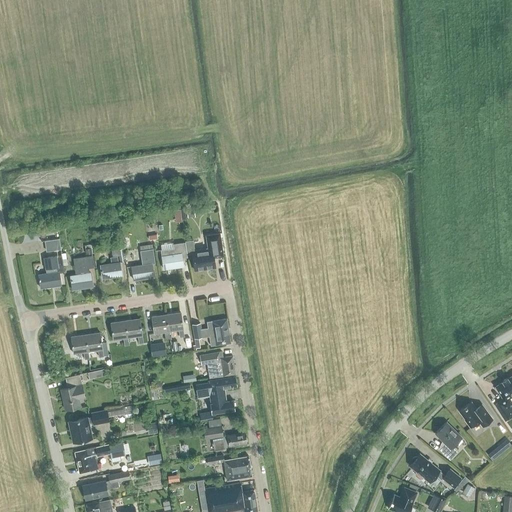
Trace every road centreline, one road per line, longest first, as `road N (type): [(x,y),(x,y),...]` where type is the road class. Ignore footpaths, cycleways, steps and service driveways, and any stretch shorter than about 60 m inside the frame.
road 1 (tertiary): [(348,511),(397,421),(443,378),(511,334)]
road 2 (residential): [(263,511),(227,294)]
road 3 (residential): [(24,319),(227,294)]
road 4 (residential): [(67,511),(24,319)]
